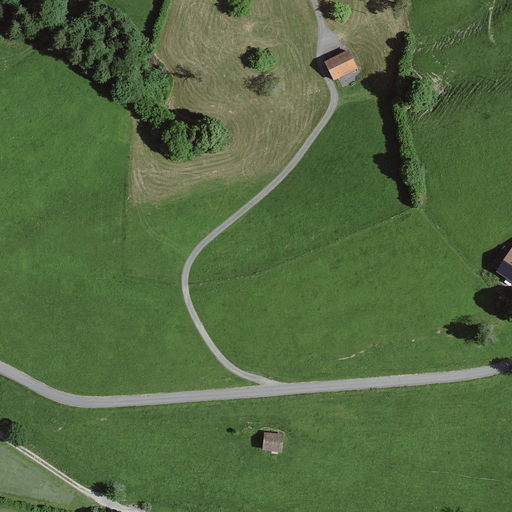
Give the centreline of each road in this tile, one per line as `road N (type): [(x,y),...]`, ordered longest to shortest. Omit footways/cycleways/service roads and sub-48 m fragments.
road 1 (unclassified): [(330,115),(278,182),(193,253),(183,277),(189,307),(222,361),(264,381),(267,391)]
road 2 (unclassified): [(267,391),(99,403),(45,391),(0,368)]
road 3 (unclassified): [(511,366),(267,391)]
